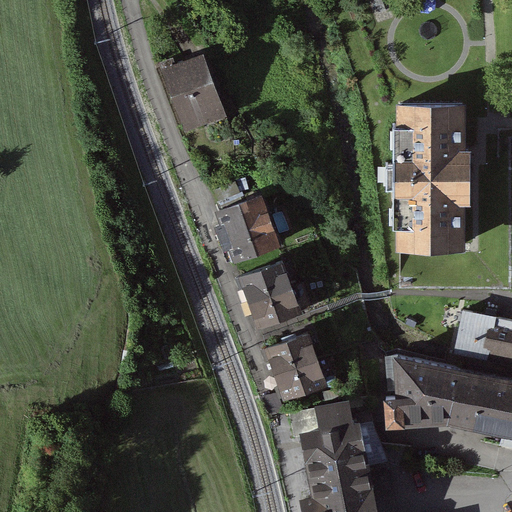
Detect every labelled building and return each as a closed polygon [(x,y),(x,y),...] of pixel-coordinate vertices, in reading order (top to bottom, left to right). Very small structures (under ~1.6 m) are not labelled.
[(200,58),(165,71),(185,126),(204,119),(201,111),(217,105),(200,58)] [(463,103),(400,103),(400,125),(409,125),(409,146),(393,146),(393,162),(386,162),(386,186),(393,186),(393,202),(409,202),(409,223),(400,223),(400,245),(462,245),(462,200),(468,200),(468,149),(463,149),(463,103)] [(223,223),(217,226),(225,247),(231,245),(236,258),(278,243),(261,196),(219,211),(223,223)] [(250,300),(291,285),(282,261),(235,278),(237,283),(243,281),(250,300)] [(252,321),(254,327),(300,310),(291,285),(250,300),(257,319),(252,321)] [(511,319),(463,310),(455,350),(511,360),(511,319)] [(269,352),(276,372),(317,357),(308,333),(262,349),(264,354),(269,352)] [(387,422),(448,418),(460,367),(399,354),(388,356),(390,389),(400,387),(401,394),(387,397),(387,422)] [(317,357),(276,372),(283,391),(278,392),(279,398),(326,382),(317,357)] [(511,386),(511,378),(460,367),(448,418),(502,430),(511,386)] [(511,386),(502,430),(511,431),(511,386)] [(294,438),(304,436),(317,497),(304,500),(306,511),(375,511),(365,464),(388,459),(370,419),(353,423),(349,401),(289,413),(294,438)]
